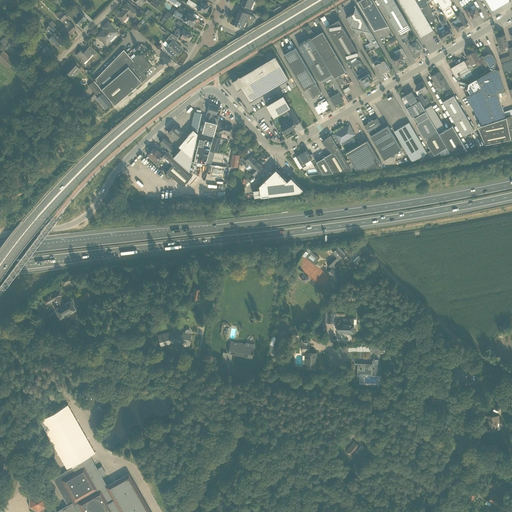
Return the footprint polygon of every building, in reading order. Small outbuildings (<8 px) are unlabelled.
[(156,8),(159,4),(153,0),(151,0),(149,3),(156,8)] [(189,0),(187,0),(186,3),(189,5),(197,10),(201,12),(202,10),(205,12),(208,6),(204,4),(200,2),(199,5),(189,0)] [(242,0),(241,4),(250,8),(252,9),(255,2),(253,1),(253,0),(242,0)] [(377,29),(387,23),(373,0),(361,0),(357,2),(358,3),(358,2),(373,27),(373,28),(374,29),(375,29),(376,29),(377,29)] [(399,0),(408,14),(420,7),(415,0),(399,0)] [(415,0),(420,7),(427,19),(434,15),(426,1),(428,0),(415,0)] [(436,0),(447,18),(455,13),(450,6),(451,5),(452,2),(450,0),(436,0)] [(486,0),(492,11),(494,10),(493,10),(509,1),(510,0),(486,0)] [(406,31),(411,28),(396,2),(387,7),(392,15),(390,16),(390,19),(399,35),(406,31)] [(138,13),(131,6),(127,3),(123,6),(125,8),(117,16),(123,22),(129,15),(133,19),(138,13)] [(68,15),(78,25),(85,18),(79,11),(78,12),(78,11),(80,9),(76,5),(73,7),(75,9),(68,15)] [(360,33),(363,31),(368,28),(355,5),(355,6),(354,13),(347,17),(351,24),(351,26),(353,27),(355,31),(356,31),(355,34),(356,35),(358,36),(359,35),(360,32),(360,33)] [(433,29),(427,19),(420,7),(408,14),(421,36),(432,29),(433,29)] [(476,8),(472,10),(470,7),(465,10),(464,10),(469,19),(472,17),(473,19),(480,15),(477,10),(478,10),(477,8),(476,8)] [(187,12),(185,15),(175,10),(173,14),(183,20),(188,23),(188,22),(192,25),(196,18),(187,12)] [(254,18),(254,17),(238,10),(235,18),(232,17),(230,23),(241,27),(244,21),(251,24),(252,22),(254,18)] [(167,21),(171,14),(168,11),(163,17),(161,16),(159,18),(161,19),(163,18),(167,21)] [(453,21),(450,23),(454,28),(455,27),(458,32),(466,27),(466,28),(469,26),(467,22),(466,22),(460,11),(455,14),(458,19),(454,21),(453,21)] [(62,22),(67,16),(62,12),(60,14),(57,17),(62,22)] [(447,23),(443,17),(439,20),(444,27),(440,30),(439,31),(440,32),(438,33),(438,34),(440,37),(440,38),(442,40),(447,37),(447,38),(450,36),(453,33),(450,28),(446,23),(447,23)] [(12,18),(4,26),(7,29),(11,25),(14,27),(17,24),(12,18)] [(355,57),(358,53),(339,19),(326,27),(346,62),(347,62),(355,57)] [(55,29),(49,23),(49,22),(44,27),(47,29),(49,28),(53,32),(55,29)] [(75,29),(72,25),(68,22),(65,25),(60,30),(67,37),(75,29)] [(118,32),(111,25),(108,22),(105,25),(107,26),(105,28),(96,36),(106,45),(118,32)] [(189,33),(185,30),(178,26),(176,30),(180,32),(178,36),(185,40),(186,38),(189,40),(192,35),(189,34),(189,33)] [(376,48),(379,46),(368,28),(363,31),(370,42),(367,44),(369,48),(365,51),(367,53),(369,52),(371,51),(376,48)] [(312,32),(311,29),(307,31),(311,38),(324,60),(336,53),(323,32),(315,36),(314,34),(312,32)] [(58,44),(62,41),(54,32),(47,38),(51,43),(52,42),(53,43),(53,44),(56,47),(57,46),(58,46),(58,45),(58,44)] [(175,42),(177,38),(171,34),(164,41),(169,45),(165,49),(173,57),(174,56),(176,54),(177,55),(181,51),(181,50),(181,48),(181,47),(175,42)] [(505,35),(504,35),(503,34),(499,35),(500,36),(497,37),(498,39),(497,39),(497,40),(498,40),(499,44),(498,44),(501,52),(506,50),(505,48),(509,47),(508,44),(505,35)] [(511,59),(511,34),(511,35),(511,38),(511,46),(509,48),(511,55),(500,59),(501,63),(511,59)] [(5,36),(0,40),(4,46),(10,42),(5,36)] [(40,40),(39,40),(37,38),(33,42),(36,44),(35,45),(40,50),(44,54),(44,53),(47,56),(51,51),(45,45),(40,40)] [(333,76),(324,60),(311,38),(298,45),(318,78),(324,82),(326,81),(333,76)] [(423,48),(417,39),(414,41),(413,43),(410,43),(406,45),(413,57),(415,58),(421,55),(419,52),(420,51),(423,48)] [(19,50),(15,47),(10,42),(5,47),(14,56),(19,50)] [(96,52),(93,49),(90,46),(83,53),(80,50),(76,55),(84,63),(92,54),(93,55),(96,52)] [(313,96),(321,91),(296,48),(284,55),(304,90),(308,87),(313,96)] [(403,57),(406,56),(401,48),(394,52),(396,56),(392,58),(395,64),(397,63),(399,67),(400,66),(400,67),(401,66),(403,65),(404,64),(403,64),(404,63),(402,60),(404,59),(403,57)] [(4,50),(0,53),(0,61),(4,65),(8,69),(12,64),(15,61),(4,50)] [(137,55),(132,60),(123,50),(93,80),(101,89),(100,89),(114,105),(125,96),(142,81),(146,77),(143,73),(149,69),(149,65),(141,55),(139,57),(137,55)] [(464,60),(450,68),(456,78),(459,76),(457,73),(468,67),(467,65),(470,63),(471,65),(475,63),(477,65),(482,62),(483,62),(480,57),(476,51),(474,52),(473,51),(466,56),(468,59),(464,61),(464,60)] [(338,76),(346,71),(336,53),(324,60),(333,76),(338,85),(342,83),(341,80),(340,78),(339,78),(338,76)] [(491,54),(490,53),(489,53),(488,54),(487,54),(483,56),(483,55),(480,57),(483,62),(482,62),(488,72),(468,84),(467,89),(470,94),(466,97),(482,125),(494,121),(505,118),(504,112),(498,93),(506,90),(499,70),(495,68),(496,61),(493,55),(492,54),(491,54)] [(237,78),(232,82),(235,87),(237,90),(240,89),(242,88),(250,102),(288,79),(289,79),(289,78),(276,56),(275,56),(240,77),(240,76),(238,77),(239,77),(237,78)] [(504,73),(511,70),(511,59),(501,63),(504,73)] [(382,61),(381,62),(377,60),(373,62),(381,76),(381,75),(383,73),(384,72),(387,73),(388,73),(389,73),(389,72),(390,72),(390,71),(390,70),(390,69),(387,64),(386,64),(386,63),(386,62),(385,61),(384,61),(383,61),(382,61)] [(72,72),(77,67),(71,61),(69,63),(69,64),(64,70),(70,76),(73,73),(72,72)] [(366,70),(357,75),(352,67),(350,69),(359,84),(361,83),(364,87),(370,84),(369,82),(371,81),(370,80),(372,79),(366,70)] [(434,75),(431,76),(434,81),(431,83),(435,88),(437,87),(438,88),(440,86),(441,88),(444,86),(443,84),(446,82),(444,78),(443,79),(439,72),(436,74),(435,73),(434,74),(434,75)] [(344,95),(338,85),(333,76),(326,81),(326,83),(333,82),(335,92),(333,93),(329,94),(330,95),(329,95),(330,98),(331,100),(334,105),(340,101),(339,101),(343,99),(341,97),(344,95)] [(95,94),(100,90),(93,81),(88,85),(95,94)] [(425,94),(429,92),(423,81),(419,83),(418,83),(417,84),(416,85),(420,93),(424,91),(425,94)] [(416,96),(415,96),(412,91),(405,95),(404,94),(401,97),(401,98),(407,108),(419,100),(417,97),(417,96),(416,97),(416,96)] [(103,102),(101,103),(106,109),(111,104),(102,93),(98,97),(103,102)] [(421,94),(417,96),(419,100),(423,106),(427,104),(421,94)] [(274,118),(291,108),(283,95),(266,105),(274,118)] [(474,130),(456,100),(454,95),(442,102),(463,136),(474,130)] [(326,100),(315,107),(319,114),(322,112),(322,113),(325,111),(328,109),(326,106),(329,105),(326,100)] [(426,111),(423,107),(419,100),(407,108),(411,116),(415,117),(426,111)] [(209,104),(205,120),(210,122),(210,121),(212,113),(216,114),(218,107),(209,104)] [(291,108),(287,110),(293,119),(296,117),(291,108)] [(418,122),(429,116),(426,111),(415,117),(418,122)] [(381,124),(376,115),(363,123),(368,132),(369,131),(381,124)] [(427,138),(438,131),(429,116),(418,122),(417,126),(423,137),(427,138)] [(511,138),(511,119),(511,116),(505,118),(494,121),(482,125),(478,126),(485,144),(511,138)] [(210,122),(205,120),(201,132),(213,136),(217,124),(210,122)] [(285,124),(280,126),(282,130),(283,131),(285,134),(293,129),(293,128),(295,126),(294,124),(294,123),(292,120),(288,122),(287,121),(284,123),(285,124)] [(226,124),(221,122),(220,123),(218,133),(229,136),(232,126),(226,124)] [(427,153),(411,127),(409,122),(394,131),(412,161),(422,156),(424,154),(427,153)] [(388,125),(383,128),(381,124),(369,131),(371,135),(370,136),(375,144),(393,134),(388,125)] [(175,139),(182,132),(174,125),(168,133),(175,139)] [(340,144),(355,135),(349,125),(343,129),(342,128),(340,129),(340,130),(334,134),(340,144)] [(467,150),(455,130),(452,125),(439,133),(447,147),(451,153),(467,150)] [(191,158),(197,133),(192,129),(178,146),(180,148),(191,158)] [(447,147),(439,133),(438,131),(427,138),(426,142),(434,155),(447,147)] [(384,159),(402,149),(393,134),(375,144),(384,159)] [(324,157),(316,162),(318,164),(323,174),(333,172),(352,170),(348,164),(338,147),(331,135),(328,137),(327,139),(327,138),(323,141),(333,152),(324,157)] [(220,138),(213,136),(209,151),(217,153),(220,138)] [(164,137),(160,142),(163,146),(169,150),(167,152),(171,156),(175,153),(172,150),(174,149),(169,145),(171,143),(168,141),(164,137)] [(196,148),(193,161),(205,163),(211,141),(199,137),(198,137),(196,137),(194,148),(196,148)] [(383,166),(370,144),(367,140),(346,152),(356,169),(383,166)] [(161,154),(154,148),(147,155),(154,161),(161,154)] [(175,153),(172,157),(176,160),(188,171),(191,158),(180,148),(175,153)] [(161,154),(170,162),(172,164),(176,160),(172,157),(167,152),(164,150),(161,154)] [(307,150),(296,156),(299,160),(302,166),(303,167),(306,166),(305,163),(310,160),(312,162),(313,161),(315,160),(312,154),(310,155),(309,154),(307,150)] [(237,167),(239,156),(232,155),(231,166),(237,167)] [(247,169),(250,166),(256,161),(250,155),(242,163),(246,166),(245,167),(245,168),(246,169),(247,169)] [(182,186),(192,174),(188,171),(176,160),(172,164),(166,171),(167,173),(167,174),(167,175),(167,176),(168,176),(168,177),(169,177),(170,177),(170,176),(171,176),(182,186)] [(256,172),(261,166),(256,161),(250,166),(253,169),(250,171),(254,176),(257,173),(256,172)] [(318,164),(315,166),(320,174),(323,174),(318,164)] [(260,189),(254,190),(254,194),(255,198),(261,197),(278,195),(282,194),(300,192),(303,189),(291,177),(291,178),(288,181),(284,177),(276,169),(265,181),(260,185),(260,189)] [(331,267),(345,253),(338,246),(333,252),(335,255),(327,263),(331,267)] [(311,251),(312,250),(310,248),(307,249),(302,255),(314,264),(319,258),(311,251)] [(336,281),(340,277),(332,268),(328,272),(336,281)] [(305,283),(309,278),(303,274),(300,278),(305,282),(305,283)] [(63,286),(72,281),(69,275),(60,280),(63,286)] [(198,300),(200,290),(193,289),(191,298),(198,300)] [(59,295),(61,294),(59,290),(52,295),(50,293),(46,295),(48,297),(43,300),(45,305),(53,300),(53,301),(54,300),(58,307),(55,309),(55,310),(55,311),(56,313),(57,313),(60,318),(65,315),(66,315),(67,317),(71,315),(70,313),(70,312),(76,309),(73,304),(72,302),(71,301),(71,300),(64,304),(59,295)] [(328,313),(328,323),(334,323),(334,322),(338,322),(338,323),(338,332),(342,332),(347,332),(347,333),(353,334),(353,330),(354,330),(354,326),(353,326),(353,325),(353,320),(353,319),(343,319),(343,320),(334,320),(334,314),(334,313),(328,313)] [(190,332),(189,330),(187,329),(185,330),(184,332),(182,331),(182,334),(180,334),(178,334),(175,334),(173,334),(172,331),(158,335),(160,345),(161,345),(167,343),(167,344),(168,344),(167,343),(169,343),(174,342),(179,342),(179,344),(184,345),(184,343),(189,344),(189,346),(190,341),(191,341),(191,340),(190,340),(191,333),(190,333),(190,332)] [(272,337),(268,352),(278,355),(282,340),(272,337)] [(252,352),(254,345),(231,341),(228,353),(234,354),(234,353),(244,355),(244,356),(252,358),(252,357),(251,357),(252,355),(253,353),(252,352)] [(309,351),(309,345),(301,345),(301,350),(302,350),(306,351),(306,353),(306,355),(303,355),(303,364),(306,364),(306,367),(312,367),(313,367),(313,366),(316,366),(316,353),(309,353),(309,351)] [(374,360),(374,359),(373,359),(372,364),(355,364),(358,364),(357,376),(358,376),(358,373),(366,373),(372,373),(372,375),(378,375),(378,360),(374,360)] [(460,369),(460,367),(455,367),(455,377),(454,377),(454,379),(465,379),(465,385),(472,385),(472,374),(477,374),(477,368),(471,367),(471,369),(460,369)] [(490,378),(497,382),(500,384),(503,379),(500,377),(493,373),(492,375),(490,378)] [(445,390),(445,388),(442,387),(441,392),(432,392),(432,396),(426,396),(426,399),(426,403),(425,407),(425,408),(426,408),(426,409),(427,409),(427,408),(428,408),(433,408),(433,401),(438,401),(438,414),(443,415),(444,399),(442,399),(442,396),(448,397),(448,390),(445,390)] [(511,403),(508,401),(505,398),(500,403),(506,409),(511,403)] [(499,426),(499,416),(487,416),(487,420),(488,420),(488,424),(486,424),(486,425),(487,425),(487,426),(486,426),(486,431),(488,431),(489,430),(497,430),(497,429),(496,429),(496,426),(499,426)] [(352,455),(360,446),(354,442),(347,451),(346,453),(349,455),(351,454),(352,455)] [(150,511),(128,473),(107,486),(101,476),(104,474),(101,468),(98,470),(90,456),(76,464),(77,465),(52,479),(67,505),(54,511),(44,511),(43,509),(45,507),(45,497),(37,493),(29,497),(29,507),(37,511),(40,510),(40,511),(150,511)] [(471,505),(476,492),(472,490),(466,503),(471,505)] [(495,507),(500,497),(492,493),(488,502),(491,503),(490,505),(495,507)]
